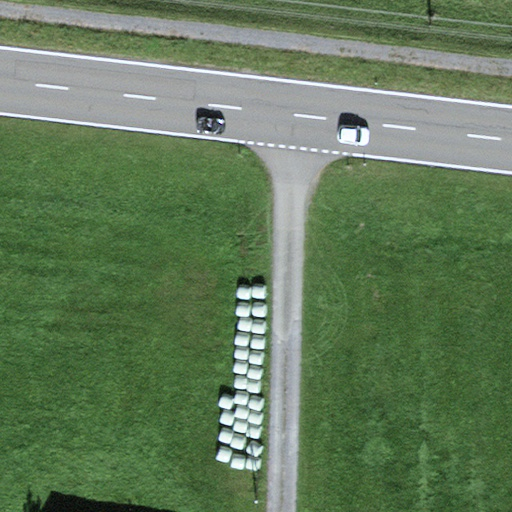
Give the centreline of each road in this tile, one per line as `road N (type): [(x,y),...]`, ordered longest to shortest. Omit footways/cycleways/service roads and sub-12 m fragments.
road 1 (primary): [(0,81),(511,140)]
road 2 (track): [(292,115),(281,511)]
